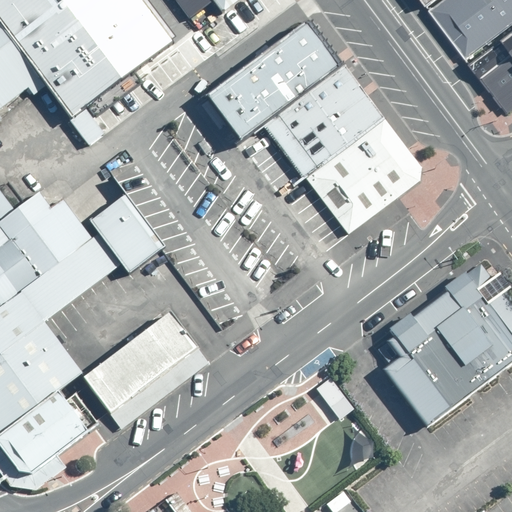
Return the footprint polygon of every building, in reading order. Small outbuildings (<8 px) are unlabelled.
[(0,0),(0,34),(76,136),(193,50),(167,18),(152,29),(130,0),(0,0)] [(241,0),(172,0),(188,21),(212,4),(220,16),(241,0)] [(511,0),(417,0),(460,59),(511,21),(511,0)] [(289,10),(183,85),(221,134),(246,114),(325,52),(289,10)] [(511,21),(460,59),(498,113),(511,103),(511,21)] [(0,92),(21,76),(0,49),(0,92)] [(371,111),(350,83),(325,52),(246,114),(294,167),(371,111)] [(290,170),(335,226),(411,164),(371,111),(294,167),(290,170)] [(80,225),(40,177),(0,202),(0,239),(22,267),(80,225)] [(107,259),(144,233),(114,188),(73,216),(80,225),(107,259)] [(0,335),(34,311),(107,259),(80,225),(22,267),(0,282),(0,335)] [(0,282),(22,267),(0,241),(0,282)] [(391,351),(375,363),(419,420),(511,348),(511,314),(464,253),(371,325),(391,351)] [(63,365),(97,406),(190,341),(157,300),(75,360),(63,365)] [(63,365),(71,360),(34,311),(0,335),(0,409),(44,378),(63,365)] [(0,454),(19,459),(70,417),(44,378),(0,409),(0,454)]
